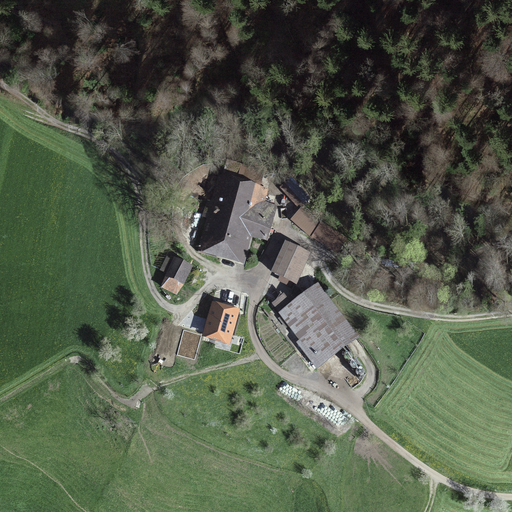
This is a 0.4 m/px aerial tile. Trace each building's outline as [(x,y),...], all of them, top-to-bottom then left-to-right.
[(255,188),(259,173),(229,164),(225,179),(220,178),(213,202),(208,201),(203,217),(208,218),(198,253),(206,255),(208,247),(239,256),(247,232),(269,239),(274,225),(271,224),(276,206),(265,203),(268,192),(255,188)] [(302,212),(294,222),(311,237),(320,226),(302,212)] [(295,283),(308,255),(288,246),(275,275),(295,283)] [(180,292),(189,270),(187,269),(188,266),(178,262),(172,275),(168,274),(164,284),(180,292)] [(299,345),(318,369),(357,338),(319,288),(288,311),(287,310),(291,307),(284,298),(275,305),(283,315),(303,342),(299,345)] [(224,292),(219,326),(241,329),(242,319),(239,319),(241,302),(233,301),(234,294),(224,292)]
